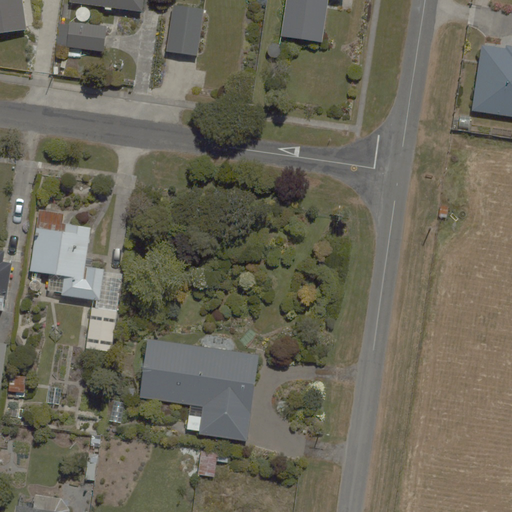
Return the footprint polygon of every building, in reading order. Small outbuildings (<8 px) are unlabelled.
[(0,0),(0,36),(28,32),(22,0),(0,0)] [(71,0),(70,6),(144,15),(145,0),(71,0)] [(346,0),(287,0),(282,43),(325,49),(332,2),(346,4),(346,0)] [(206,13),(174,8),(166,57),(199,62),(206,13)] [(58,23),(55,49),(104,54),(107,28),(58,23)] [(511,51),(481,47),(470,118),(511,124),(511,51)] [(92,231),(40,223),(33,275),(65,280),(62,299),(101,304),(106,269),(87,266),(92,231)] [(0,302),(1,303),(10,253),(0,251),(0,302)] [(261,358),(149,343),(141,401),(205,409),(201,437),(250,443),(261,358)] [(11,347),(0,346),(0,417),(2,418),(11,347)]
